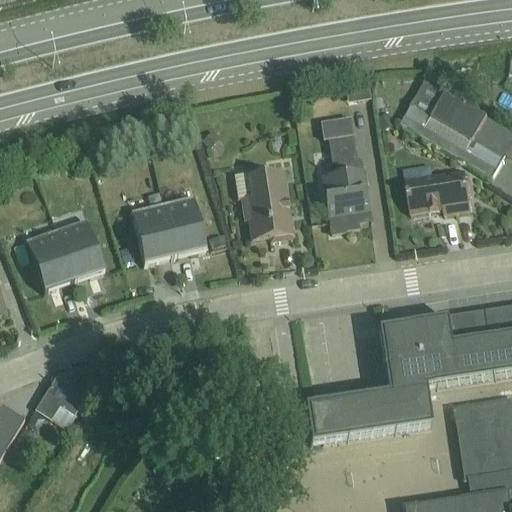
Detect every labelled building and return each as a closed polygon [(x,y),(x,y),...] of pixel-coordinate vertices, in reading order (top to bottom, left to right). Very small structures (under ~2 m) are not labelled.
[(506,162),(511,151),(511,138),(425,87),(401,130),(493,184),(506,162)] [(369,90),(355,92),(357,106),(371,104),(369,90)] [(390,118),(378,122),(384,135),(395,131),(390,118)] [(334,180),(321,183),(327,224),(329,223),(331,239),(346,238),(346,236),(360,234),(358,228),(373,226),(366,175),(364,175),(363,168),(361,165),(359,164),(357,164),(351,127),(326,130),(334,180)] [(431,171),(403,175),(411,222),(444,216),(445,222),(471,218),(465,178),(433,183),(431,171)] [(248,179),(234,181),(237,205),(241,204),(244,227),(248,226),(251,247),(269,244),(270,249),(293,245),(293,241),(294,241),(284,177),(248,183),(248,179)] [(162,209),(175,264),(206,256),(193,202),(162,209)] [(175,264),(162,209),(131,217),(144,271),(148,270),(147,269),(171,263),(171,264),(175,264)] [(56,236),(74,289),(104,278),(86,226),(56,236)] [(74,289),(56,236),(26,247),(44,299),(48,298),(47,297),(70,289),(70,290),(74,289)] [(224,239),(208,243),(211,253),(226,249),(224,239)] [(388,400),(305,414),(311,451),(431,433),(425,395),(511,382),(511,313),(451,322),(451,326),(415,331),(413,324),(390,327),(391,335),(379,337),(388,400)] [(59,412),(72,421),(98,380),(86,373),(79,376),(70,389),(61,383),(53,386),(35,416),(51,426),(59,412)] [(101,405),(95,414),(119,429),(124,419),(101,405)] [(472,503),(411,511),(511,511),(511,406),(453,414),(464,488),(470,488),(472,503)] [(59,412),(51,426),(65,435),(74,422),(72,421),(59,412)] [(280,421),(262,424),(267,458),(284,455),(283,450),(285,450),(280,421)]
